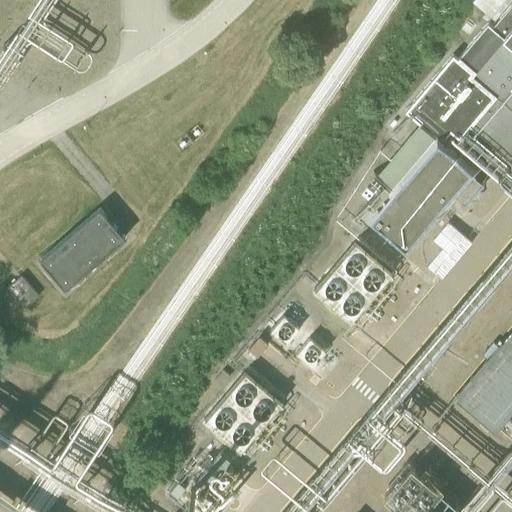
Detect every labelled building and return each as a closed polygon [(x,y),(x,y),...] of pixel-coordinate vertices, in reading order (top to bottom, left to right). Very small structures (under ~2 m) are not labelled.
[(490,29),(503,40),(473,75),(497,96),(471,126),(509,158),(511,155),(511,3),(490,29)] [(485,180),(478,174),(482,169),(437,130),(362,218),(407,256),(455,200),(462,207),(485,180)] [(66,288),(125,237),(100,208),(41,259),(66,288)] [(315,287),(362,327),(403,280),(355,239),(315,287)] [(8,287),(25,307),(39,295),(22,275),(8,287)] [(270,330),(287,344),(301,327),(284,313),(270,330)] [(511,330),(500,346),(494,341),(484,352),(490,357),(458,395),(496,427),(511,407),(511,330)] [(296,352),(313,366),(327,349),(310,335),(296,352)] [(204,419),(241,451),(283,401),(246,370),(204,419)]
